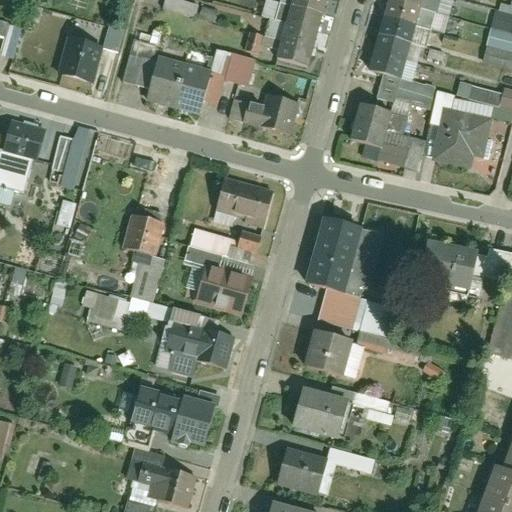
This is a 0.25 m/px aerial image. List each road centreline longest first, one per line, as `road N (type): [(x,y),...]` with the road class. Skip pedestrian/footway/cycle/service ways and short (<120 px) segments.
road 1 (residential): [(315,175),(222,511)]
road 2 (residential): [(0,89),(315,175)]
road 3 (residential): [(315,175),(511,217)]
road 4 (residential): [(359,0),(315,175)]
